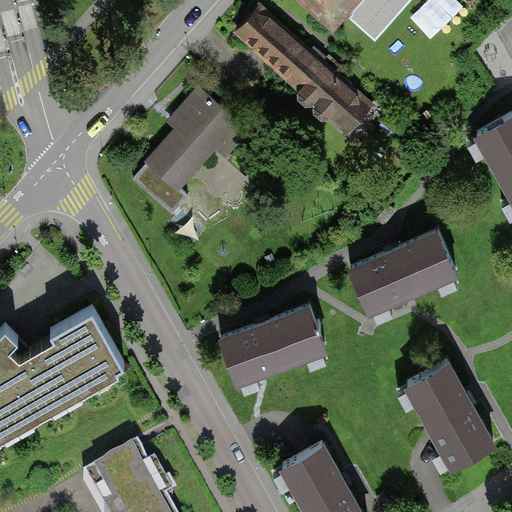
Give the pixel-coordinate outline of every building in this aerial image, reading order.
[(296,0),(334,33),(349,17),(376,41),(412,0),(296,0)] [(376,105),(259,2),(232,31),(253,49),(251,50),(298,92),(298,101),(306,107),(314,107),(314,115),(322,121),(329,121),(348,137),(376,105)] [(170,117),(166,122),(175,129),(146,161),(148,163),(134,179),(173,213),(189,194),(182,189),(216,151),(226,160),(251,131),(198,85),(170,117)] [(511,117),(475,139),(511,205),(511,117)] [(438,232),(348,270),(369,319),(458,281),(438,232)] [(309,307),(219,340),(237,389),(328,356),(309,307)] [(4,335),(0,339),(0,448),(119,382),(117,377),(124,374),(92,317),(49,341),(52,346),(19,364),(9,356),(18,347),(4,335)] [(449,365),(405,389),(451,473),(496,448),(449,365)] [(136,436),(84,466),(109,511),(178,511),(165,489),(172,485),(154,453),(148,457),(136,436)] [(359,511),(324,447),(280,471),(302,511),(359,511)]
